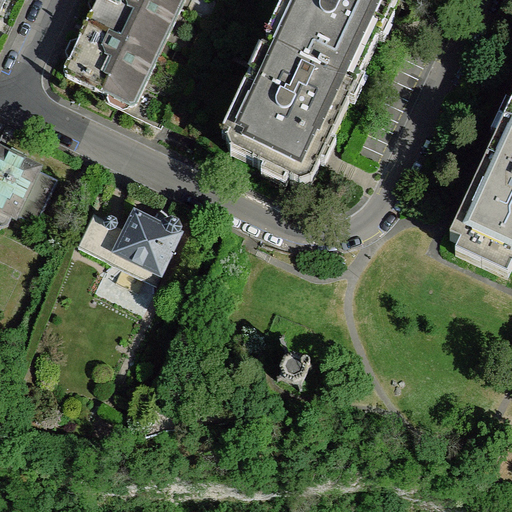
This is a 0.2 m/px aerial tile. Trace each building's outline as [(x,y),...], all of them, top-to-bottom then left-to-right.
[(182,11),(158,0),(106,0),(107,1),(103,3),(95,17),(92,17),(88,25),(159,59),(182,11)] [(158,0),(182,11),(186,0),(158,0)] [(383,29),(319,0),(299,0),(275,54),(354,93),(383,29)] [(319,0),(383,29),(397,0),(319,0)] [(159,59),(88,25),(80,40),(85,49),(80,50),(73,66),(69,66),(65,73),(68,81),(131,110),(137,107),(159,59)] [(354,93),(275,54),(233,144),(236,157),(302,189),(310,187),(354,93)] [(511,129),(505,126),(451,242),(511,270),(511,129)] [(0,151),(0,209),(37,228),(59,183),(38,174),(40,170),(0,151)] [(163,230),(136,216),(127,234),(116,257),(162,279),(182,238),(177,236),(163,230)] [(73,221),(64,217),(58,231),(67,235),(73,221)] [(116,257),(127,234),(95,219),(80,250),(112,266),(116,257)] [(165,226),(163,230),(177,236),(180,231),(178,225),(173,223),(165,226)] [(290,360),(280,381),(301,390),(311,370),(290,360)]
